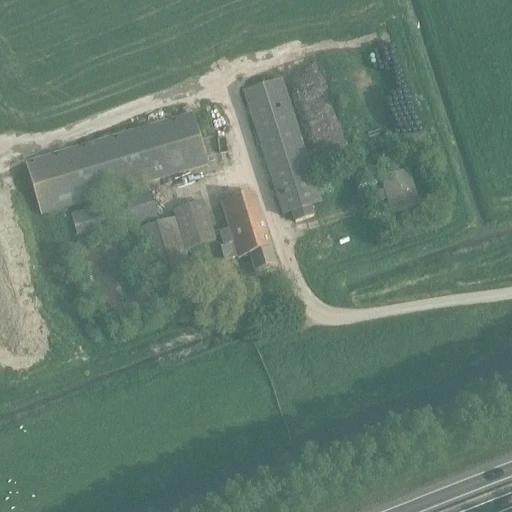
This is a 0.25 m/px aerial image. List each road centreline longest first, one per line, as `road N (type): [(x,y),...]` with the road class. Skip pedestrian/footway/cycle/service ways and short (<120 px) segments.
road 1 (unclassified): [(511,292),(308,317)]
road 2 (trunk): [(511,464),(389,511)]
